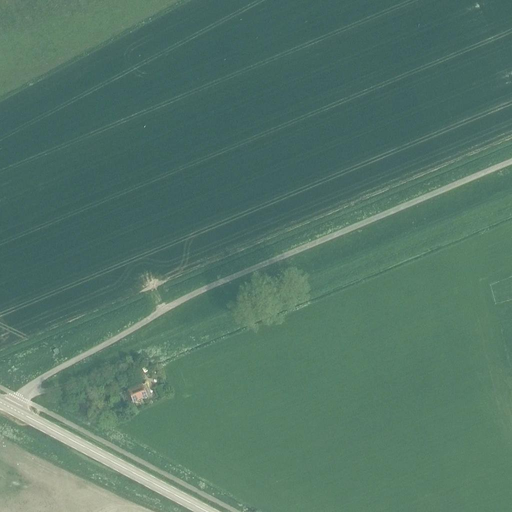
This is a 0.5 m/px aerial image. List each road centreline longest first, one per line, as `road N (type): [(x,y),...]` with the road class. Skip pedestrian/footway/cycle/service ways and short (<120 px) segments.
road 1 (unclassified): [(11,409),(35,383),(177,304),(511,164)]
road 2 (tertiary): [(206,511),(11,409)]
